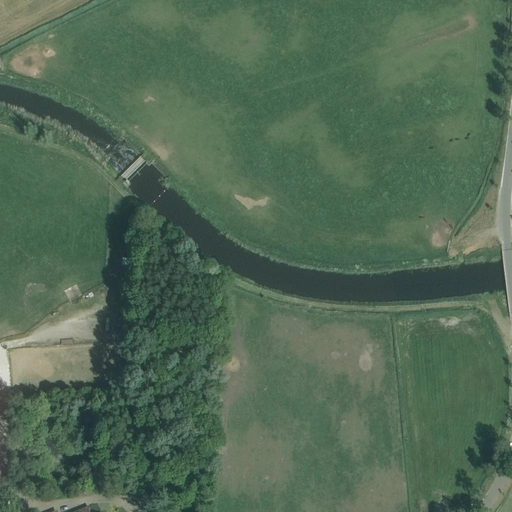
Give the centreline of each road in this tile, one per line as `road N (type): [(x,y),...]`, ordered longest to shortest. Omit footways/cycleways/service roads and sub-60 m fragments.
road 1 (track): [(511,333),(491,303),(322,305),(234,280),(181,244),(57,133),(0,113)]
road 2 (tertiary): [(511,291),(504,227),(511,122)]
